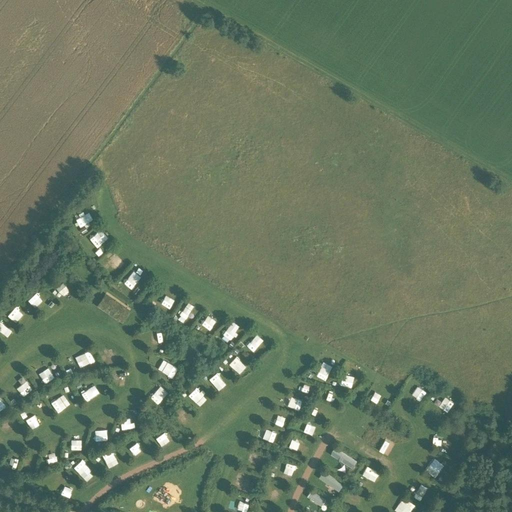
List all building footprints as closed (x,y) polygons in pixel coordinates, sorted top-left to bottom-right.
[(89,225),(100,215),(93,207),(82,217),(89,225)] [(87,238),(96,248),(108,237),(99,227),(87,238)] [(118,255),(107,261),(113,271),(124,264),(118,255)] [(121,284),(128,291),(142,277),(134,270),(121,284)] [(66,293),(62,284),(53,287),(56,297),(66,293)] [(169,307),(175,292),(165,288),(159,303),(169,307)] [(38,292),(28,296),(33,305),(42,301),(38,292)] [(97,304),(122,322),(131,310),(106,292),(97,304)] [(185,319),(194,306),(188,301),(178,314),(185,319)] [(8,313),(17,321),(24,312),(16,305),(8,313)] [(237,333),(236,331),(240,327),(234,320),(221,332),(229,341),(237,333)] [(154,335),(154,344),(165,345),(166,335),(154,335)] [(257,351),(263,344),(254,336),(247,343),(257,351)] [(99,349),(104,359),(113,355),(108,344),(99,349)] [(88,348),(74,357),(81,368),(95,360),(88,348)] [(159,371),(169,365),(163,355),(153,361),(159,371)] [(117,372),(111,377),(118,385),(124,379),(117,372)] [(15,380),(24,390),(31,384),(21,374),(15,380)] [(341,374),(340,385),(352,386),(353,375),(341,374)] [(212,383),(216,389),(223,383),(218,378),(212,383)] [(156,382),(150,392),(163,399),(168,390),(156,382)] [(80,391),(85,401),(100,394),(95,384),(80,391)] [(419,385),(412,393),(420,400),(427,392),(419,385)] [(376,401),(379,394),(374,391),(370,399),(376,401)] [(64,393),(50,400),(56,412),(70,405),(64,393)] [(447,412),(454,403),(445,397),(439,406),(447,412)] [(185,420),(190,411),(181,407),(176,416),(185,420)] [(275,407),(272,418),(287,424),(291,413),(275,407)] [(313,407),(310,412),(320,417),(323,412),(313,407)] [(31,411),(23,414),(31,429),(38,425),(31,411)] [(0,424),(5,433),(15,428),(11,419),(0,424)] [(97,437),(106,437),(106,423),(97,423),(97,437)] [(305,426),(302,431),(313,438),(316,433),(305,426)] [(78,446),(78,435),(67,435),(67,446),(78,446)] [(444,438),(440,447),(453,453),(457,443),(444,438)] [(352,468),(356,461),(335,447),(330,454),(352,468)] [(100,457),(106,467),(114,462),(108,452),(100,457)] [(257,467),(262,457),(251,453),(247,462),(257,467)] [(77,468),(89,481),(97,473),(86,461),(77,468)] [(436,463),(430,472),(441,478),(446,469),(436,463)] [(365,465),(361,474),(376,481),(380,472),(365,465)] [(343,484),(323,471),(318,477),(338,491),(343,484)] [(55,474),(55,483),(67,483),(67,474),(55,474)] [(244,491),(247,480),(237,477),(234,488),(244,491)] [(321,506),(325,499),(311,489),(307,496),(321,506)] [(349,497),(357,501),(361,492),(352,489),(349,497)] [(395,511),(397,511),(408,511),(409,510),(413,511),(414,511),(419,504),(402,496),(395,511)] [(233,511),(237,511),(241,505),(232,502),(229,510),(233,511)]
